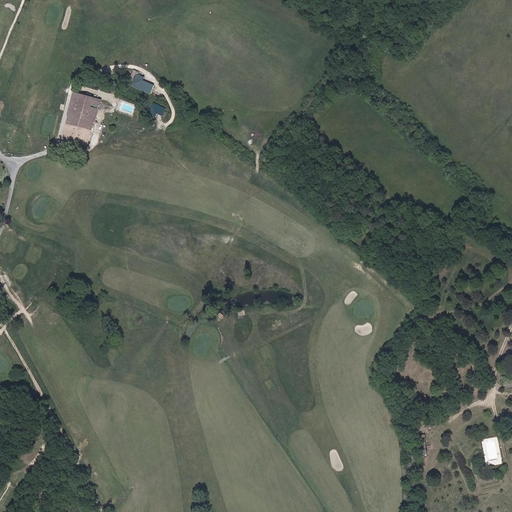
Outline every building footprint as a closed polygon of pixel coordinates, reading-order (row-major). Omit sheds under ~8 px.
[(138,77),(133,88),(152,96),(155,89),(144,84),(146,81),(138,77)] [(104,103),(78,95),(72,117),(74,117),(67,142),(90,148),(97,124),(98,124),(104,103)] [(168,110),(155,105),(152,111),(149,117),(156,120),(158,114),(164,117),(168,110)] [(90,148),(67,142),(66,144),(70,148),(84,152),(89,149),(90,148)] [(425,434),(417,435),(420,455),(428,454),(425,434)]
